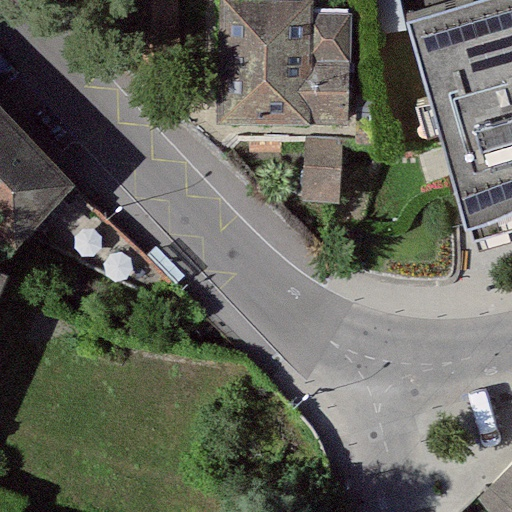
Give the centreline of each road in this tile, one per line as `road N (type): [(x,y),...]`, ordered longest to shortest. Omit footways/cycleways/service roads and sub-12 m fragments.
road 1 (unclassified): [(0,13),(303,315),(378,359)]
road 2 (residential): [(391,511),(378,359)]
road 3 (unclassified): [(378,359),(435,361),(511,346)]
